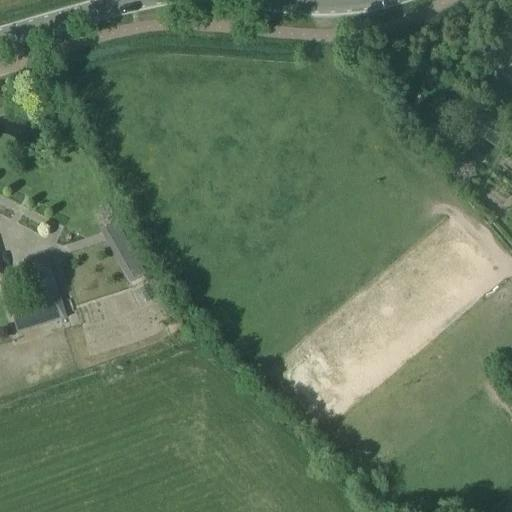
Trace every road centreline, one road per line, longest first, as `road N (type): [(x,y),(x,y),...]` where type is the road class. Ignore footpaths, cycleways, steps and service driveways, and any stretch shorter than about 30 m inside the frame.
road 1 (tertiary): [(0,40),(155,0)]
road 2 (tertiary): [(254,0),(315,9),(390,0)]
